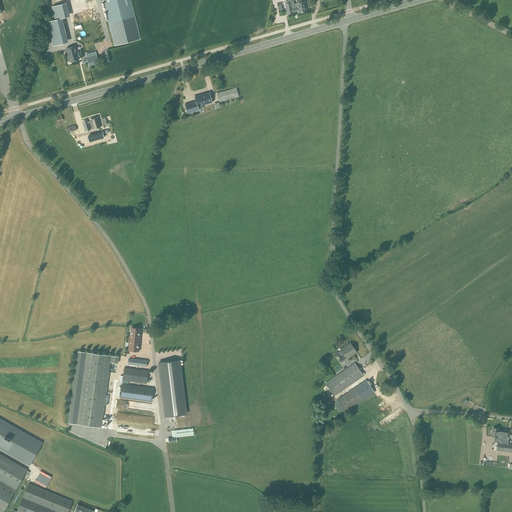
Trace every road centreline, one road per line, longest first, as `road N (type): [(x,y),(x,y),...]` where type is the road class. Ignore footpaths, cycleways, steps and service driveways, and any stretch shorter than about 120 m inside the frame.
road 1 (unclassified): [(172,511),(141,303),(94,224),(31,149),(18,116)]
road 2 (unclassified): [(410,413),(329,276),(343,21)]
road 3 (secondary): [(18,116),(343,21)]
road 4 (unclassified): [(18,116),(16,98),(48,0)]
